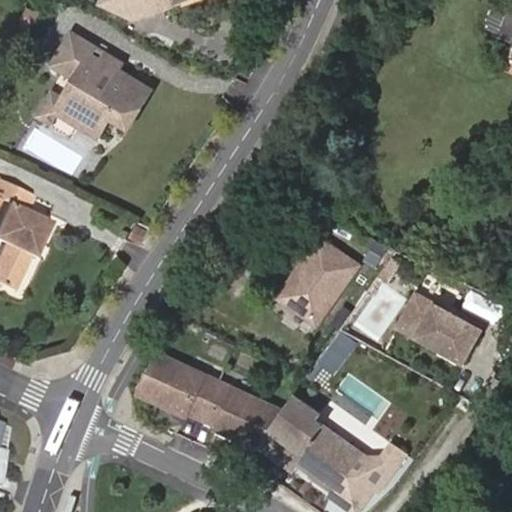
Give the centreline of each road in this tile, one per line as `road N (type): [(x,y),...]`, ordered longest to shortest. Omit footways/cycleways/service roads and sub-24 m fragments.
road 1 (residential): [(77,413),(130,312),(290,64),(320,0)]
road 2 (residential): [(77,413),(271,511)]
